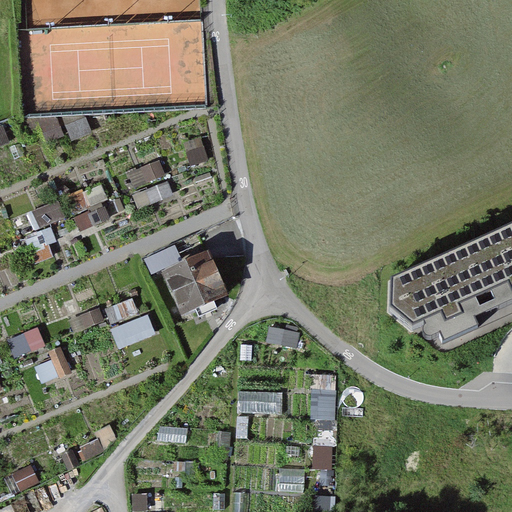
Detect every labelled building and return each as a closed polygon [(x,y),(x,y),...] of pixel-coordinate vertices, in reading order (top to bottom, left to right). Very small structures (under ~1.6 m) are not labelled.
[(142,208),(176,196),(163,161),(129,174),(142,208)] [(70,200),(76,215),(111,200),(104,186),(70,200)] [(61,245),(52,226),(68,218),(61,201),(20,220),(36,256),(61,245)] [(511,230),(390,285),(390,314),(411,331),(511,284),(511,230)] [(162,272),(181,315),(228,296),(209,252),(162,272)] [(91,327),(142,313),(138,298),(87,313),(91,327)] [(113,329),(122,350),(159,335),(150,313),(113,329)] [(15,357),(48,350),(44,330),(11,337),(15,357)] [(65,353),(36,368),(46,386),(75,372),(65,353)] [(315,421),(340,420),(337,379),(312,381),(315,421)] [(258,395),(259,410),(282,409),(281,392),(246,394),(246,396),(258,395)]
